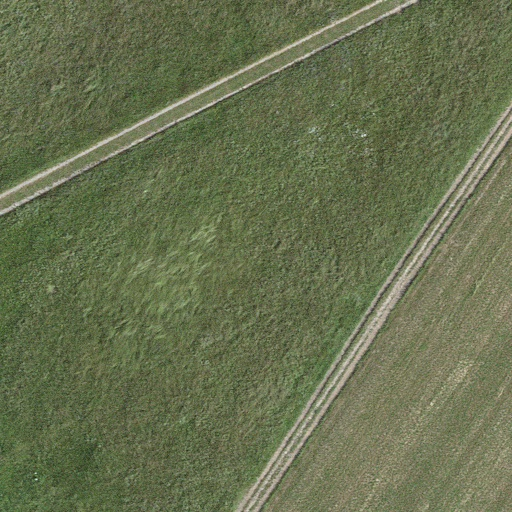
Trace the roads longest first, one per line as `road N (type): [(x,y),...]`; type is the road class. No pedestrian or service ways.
road 1 (track): [(417,0),(0,199)]
road 2 (track): [(260,511),(511,135)]
